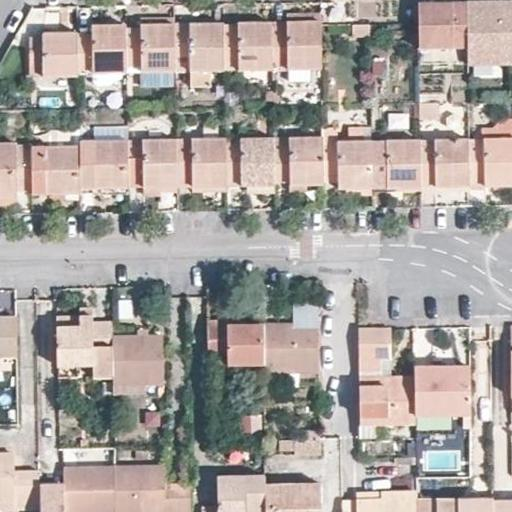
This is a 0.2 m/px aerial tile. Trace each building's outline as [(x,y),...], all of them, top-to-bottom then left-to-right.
[(511,10),(511,2),(487,3),(488,11),(511,10)] [(465,3),(417,4),(418,50),(466,49),(465,3)] [(487,3),(465,3),(466,49),(466,64),(511,62),(511,10),(488,11),(487,3)] [(320,21),(320,13),(287,13),(288,21),(320,21)] [(272,62),(271,24),(271,21),(238,23),(238,25),(223,26),(223,69),(272,68),(272,62)] [(320,21),(288,21),(288,25),(271,24),(272,62),(287,61),(286,68),(321,67),(320,24),(320,21)] [(223,26),(223,23),(189,23),(189,26),(174,27),(175,69),(189,69),(190,84),(210,84),(209,69),(223,69),(223,26)] [(125,28),(125,24),(93,25),(92,32),(78,31),(79,70),(90,70),(91,72),(126,70),(126,64),(125,28)] [(173,24),(140,24),(140,27),(125,28),(126,64),(141,64),(141,71),(175,70),(175,69),(174,27),(173,24)] [(369,35),(369,24),(351,24),(352,36),(369,35)] [(79,75),(79,70),(78,31),(43,32),(43,36),(28,37),(29,65),(43,66),(44,75),(79,75)] [(175,70),(141,71),(141,83),(175,82),(175,70)] [(467,100),(466,73),(418,74),(419,101),(438,101),(467,100)] [(438,101),(419,101),(419,119),(438,119),(438,101)] [(483,141),(511,138),(511,119),(500,120),(493,128),(483,128),(483,141)] [(322,127),(322,123),(304,124),(305,136),(288,137),(288,139),(273,140),(274,179),(289,179),(289,182),(306,182),(323,183),(323,179),(322,127)] [(127,126),(94,127),(95,141),(127,140),(127,126)] [(348,126),(348,140),(364,140),(363,126),(348,126)] [(371,140),(364,140),(348,140),(338,140),(338,127),(322,127),(323,179),(338,179),(338,186),(345,186),(371,186),(371,184),(370,144),(371,140)] [(80,139),(80,129),(49,129),(49,145),(80,145),(80,139)] [(274,179),(273,140),(273,137),(239,138),(240,140),(224,141),(225,181),(240,181),(240,184),(273,184),(274,179)] [(80,147),(80,184),(95,184),(95,186),(128,186),(128,184),(127,143),(127,140),(95,141),(95,138),(80,139),(80,145),(80,147)] [(191,141),(176,141),(177,185),(192,184),(192,186),(225,186),(225,181),(224,141),(224,138),(191,138),(191,141)] [(468,141),(469,185),(483,184),(484,186),(511,185),(511,138),(483,141),(468,141)] [(177,185),(176,141),(176,139),(143,140),(143,142),(127,143),(128,184),(143,184),(142,186),(177,185)] [(468,140),(419,141),(420,185),(435,185),(436,187),(469,187),(469,185),(468,141),(468,140)] [(387,142),(370,144),(371,184),(387,184),(387,186),(420,185),(419,141),(387,141),(387,142)] [(30,189),(30,146),(14,147),(14,142),(0,142),(0,193),(16,193),(16,189),(30,189)] [(80,145),(49,145),(30,146),(30,189),(45,188),(45,192),(81,190),(80,184),(80,147),(80,145)] [(177,185),(142,186),(142,194),(162,193),(162,191),(177,192),(177,185)] [(435,185),(420,185),(420,197),(445,195),(446,194),(469,194),(469,187),(436,187),(435,185)] [(371,186),(345,186),(345,194),(371,194),(371,186)] [(357,281),(358,326),(368,327),(367,281),(357,281)] [(80,316),(92,316),(92,306),(80,308),(80,316)] [(16,355),(15,316),(0,315),(0,355),(9,356),(16,355)] [(80,316),(57,316),(58,365),(92,365),(93,376),(113,375),(112,335),(112,322),(93,322),(92,316),(80,316)] [(226,319),(207,320),(207,354),(227,353),(227,364),(264,363),(264,323),(226,323),(226,319)] [(318,323),(264,323),(264,363),(264,371),(319,371),(318,323)] [(390,326),(368,327),(358,326),(358,358),(391,357),(390,326)] [(137,335),(112,335),(113,375),(113,393),(144,392),(144,382),(162,382),(161,335),(146,335),(137,335)] [(0,368),(9,369),(9,356),(0,355),(0,368)] [(443,371),(442,365),(413,366),(414,376),(414,413),(471,413),(470,371),(443,371)] [(319,371),(264,371),(264,382),(319,381),(319,371)] [(414,413),(414,376),(380,376),(380,383),(359,384),(360,423),(414,423),(414,413)] [(240,440),(260,439),(260,419),(240,420),(240,440)] [(320,454),(320,434),(307,434),(307,446),(290,447),(290,454),(320,454)] [(39,485),(38,470),(14,471),(13,454),(0,454),(0,499),(13,499),(14,507),(39,507),(39,485)] [(189,511),(189,483),(166,483),(166,465),(114,466),(115,511),(114,511),(189,511)] [(115,511),(114,466),(63,467),(64,511),(87,511),(115,511)] [(265,511),(265,483),(265,475),(217,476),(217,506),(202,506),(202,511),(265,511)] [(320,511),(320,483),(265,483),(265,511),(320,511)] [(39,485),(39,507),(39,511),(54,511),(54,485),(39,485)] [(416,511),(416,499),(416,490),(380,490),(380,498),(357,498),(341,499),(341,511),(416,511)] [(380,498),(380,490),(357,490),(357,498),(380,498)] [(492,511),(492,501),(492,498),(416,499),(416,511),(492,511)] [(13,499),(0,499),(0,507),(14,507),(13,499)] [(511,511),(511,500),(492,501),(492,511),(511,511)]
